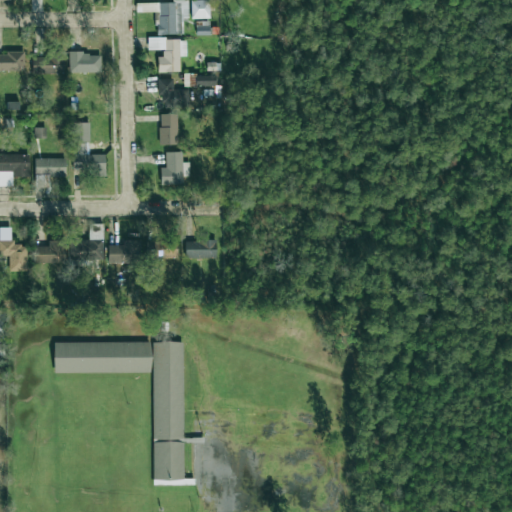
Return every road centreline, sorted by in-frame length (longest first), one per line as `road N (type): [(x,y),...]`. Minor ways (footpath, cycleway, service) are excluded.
road 1 (residential): [(0,209),(221,208)]
road 2 (residential): [(127,208),(124,0)]
road 3 (residential): [(0,17),(125,16)]
